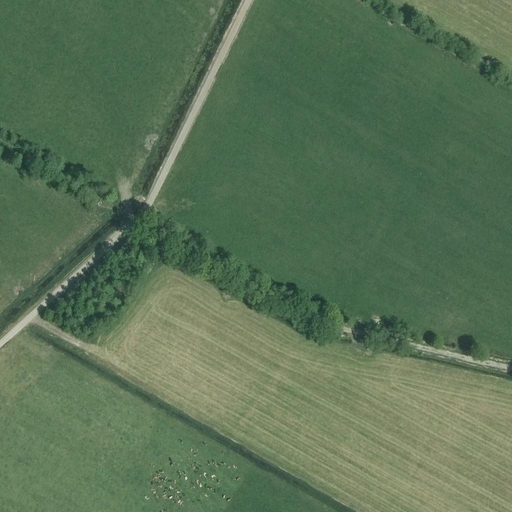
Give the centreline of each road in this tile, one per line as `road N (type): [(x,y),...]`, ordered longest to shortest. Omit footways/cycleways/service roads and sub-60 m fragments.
road 1 (track): [(137,219),(307,318),(511,369)]
road 2 (track): [(137,219),(248,0)]
road 3 (track): [(0,343),(137,219)]
road 4 (track): [(0,142),(137,219)]
